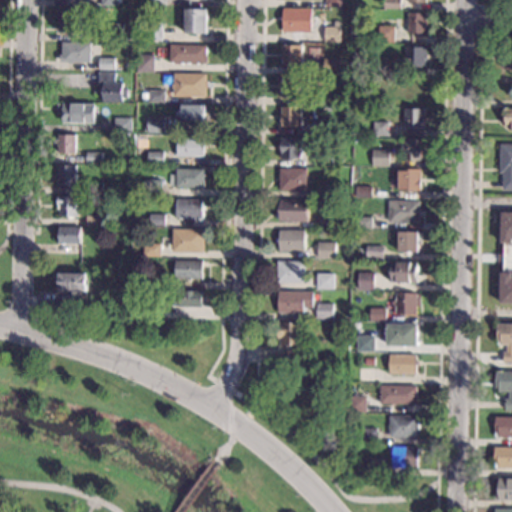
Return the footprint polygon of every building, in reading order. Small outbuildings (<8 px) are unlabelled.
[(341,0),(341,9),(325,9),(325,0),(341,0)] [(401,0),(401,10),(384,10),(384,0),(401,0)] [(81,9),(81,34),(60,33),(61,8),(81,9)] [(310,34),(283,33),(284,9),(311,10),(310,34)] [(207,34),(186,33),(187,10),(208,11),(207,34)] [(426,35),(408,35),(409,14),(410,14),(426,14),(426,35)] [(123,41),(107,41),(107,24),(124,24),(123,41)] [(162,42),(145,41),(145,24),(163,25),(162,42)] [(395,44),(379,43),(379,27),(395,27),(395,44)] [(340,44),(325,44),(326,28),(341,28),(340,44)] [(90,63),(74,63),(74,65),(68,65),(68,63),(60,62),(60,56),(63,56),(64,43),(91,43),(90,63)] [(207,66),(171,65),(172,46),(207,47),(207,66)] [(301,67),(282,66),(282,56),(281,56),(281,46),(302,47),(301,67)] [(427,60),(425,60),(425,69),(406,68),(406,65),(404,65),(404,61),(406,61),(407,48),(428,49),(427,60)] [(511,70),(504,70),(504,61),(501,61),(501,56),(504,56),(504,52),(511,52),(511,70)] [(154,57),(153,73),(138,72),(139,57),(154,57)] [(114,71),(100,70),(100,59),(115,59),(114,71)] [(339,76),(324,75),(324,60),(340,60),(339,76)] [(389,62),(389,75),(374,75),(374,62),(389,62)] [(115,83),(124,84),(123,90),(129,90),(129,98),(123,98),(123,104),(103,103),(103,95),(98,94),(99,74),(115,74),(115,83)] [(207,81),(208,81),(208,88),(207,88),(207,97),(174,96),(175,90),(173,89),(173,85),(175,85),(175,75),(207,76),(207,81)] [(170,85),(162,85),(162,76),(170,76),(170,85)] [(300,97),(282,96),(282,77),(301,77),(300,97)] [(424,100),(405,99),(406,79),(425,79),(424,100)] [(393,106),(373,106),(373,108),(366,108),(366,100),(371,100),(371,85),(393,85),(393,106)] [(164,103),(148,103),(148,100),(141,100),(141,94),(148,94),(148,91),(164,91),(164,103)] [(329,106),(313,106),(313,95),(329,95),(329,106)] [(95,125),(63,124),(63,114),(58,113),(58,105),(95,106),(95,125)] [(206,113),(209,114),(209,125),(176,124),(177,111),(181,111),(181,106),(206,107),(206,113)] [(300,129),(282,128),(282,121),(279,121),(279,116),(282,116),(282,108),(301,108),(300,129)] [(423,131),(405,131),(405,109),(424,110),(423,131)] [(511,131),(509,131),(509,128),(506,128),(506,121),(503,121),(504,110),(511,110),(511,131)] [(164,133),(146,132),(146,121),(148,121),(148,117),(164,117),(164,133)] [(132,134),(116,133),(116,119),(132,119),(132,134)] [(388,136),(374,137),(374,123),(388,123),(388,136)] [(331,136),(315,136),(316,125),(331,126),(331,136)] [(75,156),(59,155),(59,147),(57,147),(57,142),(59,143),(59,135),(75,136),(75,156)] [(204,158),(178,158),(178,139),(204,140),(204,158)] [(301,161),(282,160),(282,139),(302,139),(301,161)] [(422,162),(403,162),(403,157),(401,157),(401,150),(403,150),(404,140),(423,141),(422,162)] [(511,191),(504,191),(504,175),(500,175),(501,145),(511,145),(511,191)] [(332,167),(315,167),(316,149),(333,149),(332,167)] [(388,168),(373,168),(374,151),(389,152),(388,168)] [(164,165),(149,165),(149,153),(164,153),(164,165)] [(102,164),(87,164),(87,154),(103,154),(102,164)] [(76,187),(57,186),(58,180),(56,180),(56,175),(58,176),(58,166),(76,167),(76,187)] [(306,192),(279,191),(280,169),(307,170),(306,192)] [(421,192),(398,192),(399,169),(422,170),(421,192)] [(204,190),(176,189),(176,186),(170,186),(170,176),(177,176),(177,170),(205,171),(204,190)] [(162,197),(145,196),(146,180),(162,180),(162,197)] [(102,196),(88,196),(88,186),(103,186),(102,196)] [(342,198),(327,197),(327,186),(342,186),(342,198)] [(372,188),(372,199),(356,199),(357,188),(372,188)] [(78,218),(60,217),(60,211),(57,211),(57,197),(79,198),(78,218)] [(203,220),(177,220),(177,200),(204,201),(203,220)] [(308,223),(280,222),(281,201),(309,202),(308,223)] [(420,224),(390,224),(390,203),(420,204),(420,224)] [(511,305),(501,305),(502,274),(511,274),(511,245),(502,245),(503,213),(511,213),(511,305)] [(165,227),(150,227),(151,216),(165,216),(165,227)] [(101,226),(87,226),(87,217),(101,217),(101,226)] [(346,230),(331,229),(332,219),(346,219),(346,230)] [(372,220),(372,230),(356,229),(357,219),(372,220)] [(80,246),(58,245),(59,229),(80,230),(80,246)] [(204,253),(173,253),(173,230),(205,231),(204,253)] [(304,253),(279,253),(279,244),(276,244),(277,239),(280,239),(280,231),(305,232),(304,253)] [(422,234),(422,246),(419,246),(419,254),(399,253),(400,234),(422,234)] [(335,259),(317,259),(318,244),(335,245),(335,259)] [(160,258),(144,258),(145,245),(161,245),(160,258)] [(79,248),(79,255),(65,254),(65,247),(79,248)] [(383,261),(367,261),(367,249),(383,249),(383,261)] [(305,284),(277,283),(278,262),(306,263),(305,284)] [(417,284),(389,284),(389,267),(393,267),(393,262),(418,263),(417,284)] [(206,270),(202,270),(202,281),(192,280),(192,282),(186,282),(186,280),(175,279),(176,263),(206,264),(206,270)] [(374,292),(359,292),(359,274),(375,275),(374,292)] [(86,294),(80,294),(80,300),(71,300),(71,292),(58,292),(58,275),(87,276),(86,294)] [(165,287),(149,287),(149,275),(165,275),(165,287)] [(334,291),(317,290),(318,275),(334,275),(334,291)] [(202,309),(174,309),(175,298),(179,299),(179,292),(203,293),(202,309)] [(314,309),(305,308),(304,315),(278,314),(279,293),(314,294),(314,309)] [(421,295),(421,308),(417,308),(416,316),(396,315),(397,307),(393,307),(393,303),(396,303),(397,294),(421,295)] [(147,320),(133,319),(134,303),(147,303),(147,320)] [(333,320),(317,320),(317,305),(333,305),(333,320)] [(385,321),(371,321),(371,310),(386,310),(385,321)] [(303,324),(303,356),(287,356),(287,346),(280,346),(280,340),(277,340),(277,323),(303,324)] [(511,364),(503,364),(504,353),(507,353),(507,346),(497,346),(498,325),(511,325),(511,364)] [(417,348),(388,347),(388,326),(418,326),(417,348)] [(374,353),(357,352),(358,337),(375,338),(374,353)] [(417,357),(416,376),(390,375),(390,356),(417,357)] [(347,370),(333,370),(333,361),(347,361),(347,370)] [(374,384),(359,383),(359,370),(374,370),(374,384)] [(511,411),(506,411),(506,400),(509,400),(509,393),(499,393),(499,388),(497,388),(497,371),(511,371),(511,411)] [(416,406),(381,405),(381,387),(417,388),(416,406)] [(372,413),(356,413),(356,403),(372,403),(372,413)] [(418,440),(390,440),(391,418),(418,418),(418,440)] [(511,439),(496,439),(496,418),(511,418),(511,439)] [(376,445),(361,444),(361,430),(377,431),(376,445)] [(417,471),(393,470),(393,448),(418,449),(417,471)] [(511,469),(496,469),(496,464),(495,464),(495,448),(511,448),(511,469)] [(382,477),(367,477),(367,460),(383,460),(382,477)] [(511,502),(496,502),(496,493),(499,493),(499,479),(511,479),(511,502)]
